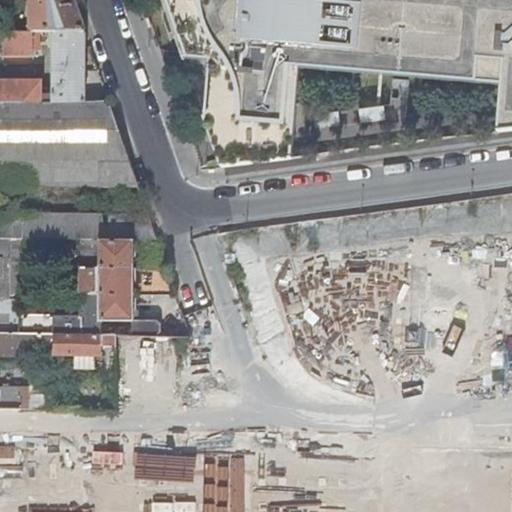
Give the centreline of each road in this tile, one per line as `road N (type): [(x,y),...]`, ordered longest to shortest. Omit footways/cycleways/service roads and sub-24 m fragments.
road 1 (residential): [(102,0),(177,205),(237,207),(511,167)]
road 2 (unknown): [(218,511),(216,320),(177,205)]
road 3 (secondary): [(0,510),(134,511)]
